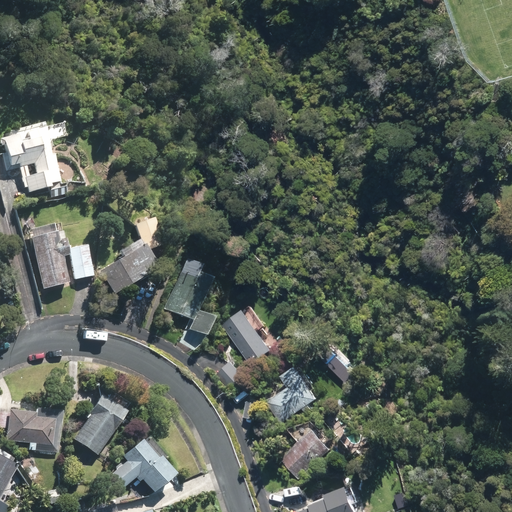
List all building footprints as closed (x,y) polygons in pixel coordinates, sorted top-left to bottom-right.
[(58,182),(43,128),(2,139),(9,163),(17,161),(25,186),(27,185),(28,191),(58,182)] [(135,225),(139,240),(146,251),(162,247),(154,219),(135,225)] [(53,232),(28,239),(41,288),(66,282),(59,256),(66,254),(62,240),(55,241),(53,232)] [(141,246),(99,272),(113,293),(154,268),(141,246)] [(84,247),(68,250),(74,279),(90,276),(84,247)] [(190,319),(206,279),(179,268),(164,309),(190,319)] [(202,334),(208,318),(195,313),(189,329),(202,334)] [(245,313),(227,326),(253,363),(271,350),(245,313)] [(232,362),(219,375),(232,388),(246,376),(232,362)] [(319,399),(299,367),(286,376),(293,388),(270,403),(282,422),(319,399)] [(123,410),(99,396),(86,416),(87,416),(73,439),(96,454),(123,410)] [(260,403),(248,402),(247,422),(259,422),(260,403)] [(33,413),(8,411),(5,440),(49,444),(52,421),(32,419),(33,413)] [(316,433),(286,459),(301,477),(332,451),(316,433)] [(140,442),(124,456),(126,459),(112,471),(123,485),(136,475),(139,479),(142,477),(152,490),(171,474),(158,458),(155,461),(140,442)] [(0,491),(15,466),(0,457),(0,491)] [(50,508),(63,503),(58,488),(45,492),(50,508)] [(329,496),(330,499),(312,506),(313,509),(304,511),(358,511),(350,488),(329,496)] [(81,511),(77,499),(63,503),(65,511),(81,511)]
